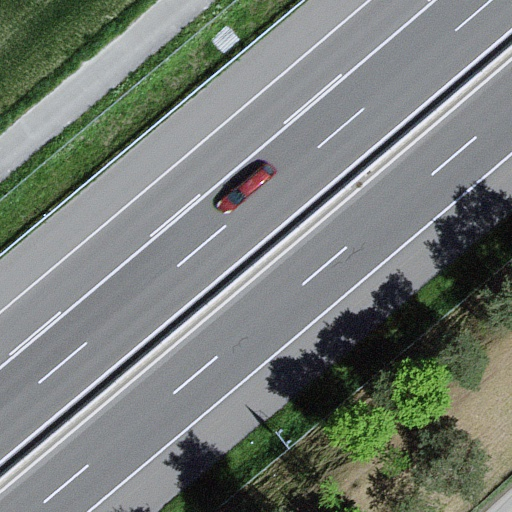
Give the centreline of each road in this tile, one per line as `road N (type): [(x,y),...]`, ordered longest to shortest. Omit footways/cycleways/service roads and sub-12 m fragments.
road 1 (motorway): [(488,0),(0,413)]
road 2 (motorway): [(34,511),(511,107)]
road 3 (unclassified): [(0,154),(183,0)]
